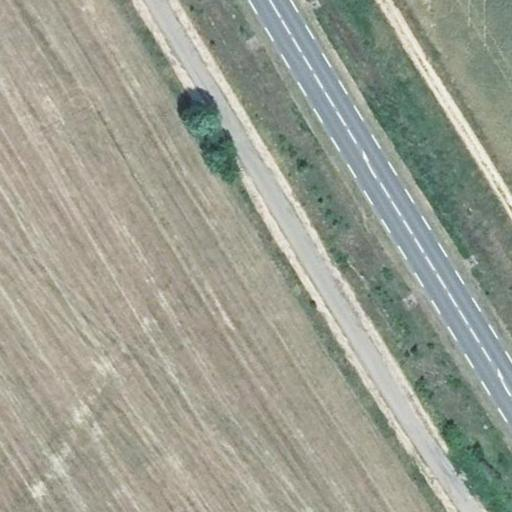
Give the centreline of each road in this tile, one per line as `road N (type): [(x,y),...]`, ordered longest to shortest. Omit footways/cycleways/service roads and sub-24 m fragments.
road 1 (primary): [(511,398),(270,0)]
road 2 (track): [(511,210),(384,0)]
